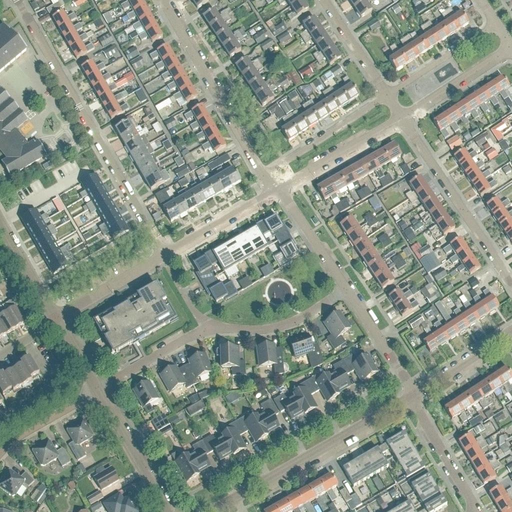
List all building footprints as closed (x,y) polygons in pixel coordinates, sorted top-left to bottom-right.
[(49,1),(52,7),(46,10),(49,16),(60,9),(57,3),(55,0),(50,0),(49,1)] [(63,0),(62,0),(61,1),(57,3),(60,9),(66,5),(63,0)] [(75,10),(86,4),(83,0),(78,0),(71,4),(75,10)] [(132,0),(128,3),(120,7),(123,12),(131,8),(134,13),(144,7),(143,6),(144,6),(142,2),(141,2),(140,0),(132,0)] [(190,0),(197,10),(208,3),(206,0),(190,0)] [(363,0),(347,0),(354,10),(368,0),(363,0)] [(373,0),(368,0),(354,10),(360,19),(371,12),(366,4),(369,3),(370,5),(375,2),(373,0)] [(382,0),(379,2),(383,9),(394,2),(395,3),(398,1),(396,0),(382,0)] [(301,1),(290,8),(295,15),(292,16),(291,15),(287,18),(290,23),(297,18),(308,11),(301,1)] [(417,16),(425,10),(421,5),(413,10),(417,16)] [(395,16),(401,12),(397,6),(391,10),(395,16)] [(126,17),(121,20),(123,25),(129,22),(136,18),(139,23),(140,23),(150,17),(149,16),(150,16),(148,12),(147,12),(144,7),(134,13),(126,17)] [(110,21),(116,18),(112,9),(106,12),(110,21)] [(228,10),(224,12),(220,15),(221,17),(218,18),(213,11),(202,19),(209,29),(227,17),(227,16),(230,13),(228,10)] [(446,13),(458,31),(468,25),(461,14),(453,19),(451,16),(453,15),(450,10),(446,13)] [(66,19),(62,13),(52,19),(53,21),(52,21),(54,25),(55,25),(58,30),(68,24),(69,24),(76,20),(73,15),(66,19)] [(458,31),(446,13),(441,16),(444,21),(446,20),(447,22),(440,27),(447,38),(458,31)] [(126,37),(135,32),(135,33),(138,37),(145,33),(156,27),(155,26),(156,26),(154,22),(153,22),(150,17),(140,23),(139,23),(132,27),(123,32),(126,37)] [(230,21),(227,17),(209,29),(216,39),(227,31),(222,24),(225,23),(226,24),(230,21)] [(302,41),(320,29),(313,19),(302,26),(307,33),(305,35),(304,34),(299,37),(302,41)] [(265,25),(270,32),(274,29),(272,26),(269,22),(265,25)] [(371,33),(379,27),(375,22),(367,28),(371,33)] [(429,23),(425,26),(437,45),(447,38),(440,27),(433,32),(431,30),(433,29),(429,23)] [(68,24),(58,30),(59,31),(58,31),(60,35),(61,35),(64,40),(74,34),(82,30),(81,28),(79,25),(72,29),(69,24),(68,24)] [(270,32),(274,38),(286,30),(282,24),(270,32)] [(0,151),(7,160),(1,164),(9,178),(46,156),(38,142),(34,144),(33,142),(29,145),(16,130),(27,120),(10,100),(1,89),(0,89),(0,73),(26,51),(10,31),(9,32),(4,26),(0,29),(0,151)] [(427,36),(419,41),(427,52),(437,45),(425,26),(420,29),(424,34),(425,33),(427,36)] [(145,33),(138,37),(141,42),(148,38),(151,44),(162,38),(161,37),(162,36),(160,32),(159,33),(156,27),(145,33)] [(327,39),(320,29),(302,41),(305,46),(310,43),(309,41),(311,39),(316,46),(327,39)] [(232,38),(227,31),(216,39),(223,49),(244,35),(241,30),(233,35),(234,37),(232,38)] [(252,39),(256,45),(257,45),(268,37),(264,31),(252,39)] [(74,34),(64,40),(65,41),(64,41),(66,45),(67,45),(70,50),(80,44),(88,40),(87,40),(92,37),(91,37),(92,36),(91,34),(90,35),(89,33),(85,36),(85,35),(77,39),(74,34)] [(280,46),(289,40),(290,39),(287,34),(277,40),(280,46)] [(98,41),(102,49),(113,43),(108,35),(98,41)] [(244,35),(223,49),(229,59),(240,52),(236,44),(238,43),(239,44),(247,39),(244,35)] [(427,52),(419,41),(412,46),(410,43),(412,42),(409,37),(404,40),(416,59),(427,52)] [(327,39),(316,46),(320,53),(318,55),(317,54),(312,57),(315,61),(333,49),(327,39)] [(263,52),(273,46),(270,40),(260,47),(263,52)] [(416,59),(404,40),(400,43),(403,48),(405,47),(406,49),(399,54),(394,47),(406,66),(416,59)] [(80,44),(70,50),(70,51),(70,52),(72,56),(73,55),(76,61),(94,50),(91,45),(83,50),(80,44)] [(170,52),(167,47),(149,57),(152,62),(159,58),(162,63),(173,57),(172,56),(173,56),(171,52),(170,52)] [(406,66),(394,47),(389,50),(393,55),(394,54),(396,56),(388,61),(396,72),(406,66)] [(106,60),(117,54),(113,49),(102,55),(106,60)] [(128,62),(139,56),(134,49),(124,55),(128,62)] [(333,49),(315,61),(318,66),(323,63),(322,61),(324,59),(329,67),(340,59),(333,49)] [(162,63),(155,67),(158,72),(165,68),(168,73),(179,67),(178,66),(179,66),(177,62),(176,62),(173,57),(162,63)] [(129,64),(134,71),(144,65),(140,58),(129,64)] [(260,59),(257,61),(252,64),(253,65),(251,67),(246,60),(235,67),(242,77),(260,65),(259,65),(263,63),(260,59)] [(95,69),(91,63),(81,69),(82,71),(81,71),(83,75),(84,75),(87,80),(97,74),(105,70),(102,65),(95,69)] [(260,65),(242,77),(248,87),(259,80),(255,73),(257,72),(258,73),(263,70),(260,65)] [(168,73),(161,77),(164,82),(171,78),(174,83),(184,77),(184,76),(185,76),(182,72),(179,67),(168,73)] [(329,73),(332,78),(333,79),(342,73),(338,67),(329,73)] [(302,81),(312,74),(308,68),(298,74),(302,81)] [(97,74),(87,80),(87,81),(89,85),(90,85),(93,90),(103,84),(111,80),(108,75),(100,79),(97,74)] [(131,74),(123,78),(126,84),(134,80),(131,74)] [(290,80),(295,87),(300,84),(295,76),(290,80)] [(167,88),(162,91),(164,95),(177,88),(180,93),(180,94),(190,88),(190,87),(191,86),(188,82),(187,83),(184,77),(174,83),(167,88)] [(497,81),(492,84),(499,94),(498,95),(503,102),(508,99),(503,91),(509,88),(502,78),(501,79),(500,78),(496,80),(497,81)] [(280,89),(288,84),(284,79),(277,83),(280,89)] [(341,92),(348,103),(359,97),(351,85),(351,86),(347,79),(342,81),(345,86),(347,85),(348,88),(341,92)] [(264,87),(259,80),(248,87),(255,98),(273,86),(270,81),(266,84),(266,85),(264,87)] [(323,90),(317,81),(312,85),(316,91),(318,94),(323,90)] [(103,84),(93,90),(93,91),(95,95),(96,95),(99,100),(109,94),(116,90),(122,86),(120,83),(114,86),(114,85),(106,89),(103,84)] [(487,88),(482,91),(489,101),(488,101),(493,108),(498,105),(493,98),(498,95),(499,94),(492,84),(491,85),(490,84),(487,87),(487,88)] [(273,86),(255,98),(262,108),(273,100),(268,93),(271,91),(271,93),(276,90),(273,86)] [(298,89),(299,90),(298,91),(304,100),(307,99),(306,97),(312,93),(308,87),(308,86),(298,89)] [(180,94),(180,93),(172,98),(175,103),(183,98),(186,104),(196,98),(196,97),(196,96),(194,92),(193,93),(190,88),(180,94)] [(348,103),(341,92),(334,97),(332,94),(334,93),(331,89),(326,92),(338,110),(348,103)] [(489,101),(482,91),(481,92),(480,91),(477,93),(477,94),(472,97),(479,107),(483,115),(488,111),(483,104),(488,101),(489,101)] [(294,92),(287,97),(291,102),(298,97),(294,92)] [(328,101),(321,105),(328,116),(338,110),(326,92),(322,95),(325,99),(326,98),(328,101)] [(109,94),(99,100),(99,101),(98,102),(101,106),(102,105),(104,110),(115,104),(122,100),(120,95),(112,100),(109,94)] [(140,105),(146,101),(143,96),(137,99),(140,105)] [(467,101),(463,104),(469,114),(473,121),(478,118),(474,111),(479,107),(472,97),(471,98),(471,97),(467,100),(467,101)] [(508,99),(503,102),(507,108),(511,105),(508,99)] [(293,112),(285,101),(278,105),(286,116),(293,112)] [(311,102),(306,105),(318,123),(328,116),(321,105),(314,110),(312,108),(314,107),(311,102)] [(115,104),(104,110),(105,111),(104,112),(107,116),(107,115),(110,121),(126,112),(128,110),(127,109),(125,105),(118,110),(115,104)] [(457,107),(453,110),(459,120),(464,128),(468,124),(464,117),(469,114),(463,104),(461,104),(457,106),(457,107)] [(308,114),(301,119),(308,130),(318,123),(306,105),(302,108),(305,112),(306,112),(308,114)] [(277,106),(276,106),(267,112),(269,116),(273,114),(279,122),(285,118),(277,106)] [(204,112),(201,107),(184,117),(186,122),(194,118),(197,123),(207,117),(207,116),(208,116),(205,112),(204,112)] [(149,123),(155,119),(152,115),(151,116),(148,109),(143,112),(149,123)] [(448,113),(443,117),(449,127),(454,134),(459,131),(454,124),(459,120),(453,110),(452,111),(451,110),(447,113),(448,113)] [(308,130),(301,119),(294,123),(292,121),(294,120),(291,115),(286,118),(298,136),(308,130)] [(197,123),(189,127),(192,132),(200,128),(203,133),(213,127),(213,126),(211,122),(210,122),(207,117),(197,123)] [(449,127),(443,117),(442,117),(441,117),(437,119),(438,120),(433,123),(444,140),(449,137),(444,130),(449,127)] [(298,136),(286,118),(282,121),(285,126),(286,125),(288,127),(280,132),(288,143),(298,136)] [(177,126),(173,120),(172,119),(163,124),(168,131),(177,126)] [(120,139),(137,129),(132,120),(115,130),(120,139)] [(502,123),(490,131),(497,143),(503,139),(499,133),(505,129),(502,123)] [(203,133),(195,137),(198,142),(206,138),(209,143),(209,144),(219,138),(218,137),(219,136),(217,132),(216,133),(213,127),(203,133)] [(120,139),(125,148),(144,137),(147,135),(144,130),(141,132),(139,128),(137,129),(120,139)] [(479,135),(475,129),(468,134),(472,140),(479,135)] [(466,143),(471,139),(467,133),(462,137),(466,143)] [(477,148),(489,140),(486,135),(473,143),(477,148)] [(144,137),(125,148),(130,156),(149,146),(144,137)] [(462,146),(458,140),(456,137),(446,143),(451,152),(462,146)] [(209,144),(209,143),(201,148),(204,153),(211,148),(215,154),(225,148),(224,147),(225,146),(223,142),(222,143),(219,138),(209,144)] [(509,150),(505,144),(503,141),(498,144),(503,153),(509,150)] [(382,152),(389,164),(400,157),(394,145),(382,152)] [(135,165),(152,156),(154,154),(149,146),(130,156),(135,165)] [(492,149),(484,155),(489,162),(497,157),(492,149)] [(378,170),(383,167),(389,164),(382,152),(371,158),(378,170)] [(474,152),(467,157),(463,152),(453,158),(454,160),(453,160),(456,164),(457,163),(460,168),(470,161),(470,162),(477,157),(474,152)] [(507,153),(501,158),(505,163),(511,158),(507,153)] [(188,155),(183,158),(181,159),(185,167),(192,163),(188,155)] [(157,164),(152,156),(135,165),(140,174),(157,164)] [(216,162),(219,167),(229,162),(226,156),(216,162)] [(383,179),(378,170),(371,158),(361,164),(367,176),(374,173),(379,181),(378,182),(383,189),(388,186),(383,179)] [(56,166),(53,161),(42,167),(45,172),(56,166)] [(470,161),(460,168),(461,169),(460,170),(462,174),(463,173),(466,178),(476,171),(477,171),(484,167),(481,162),(473,167),(470,162),(470,161)] [(157,164),(140,174),(145,183),(165,171),(162,167),(159,169),(157,164)] [(361,164),(350,170),(356,182),(367,176),(361,164)] [(405,166),(400,169),(405,177),(410,174),(405,166)] [(184,167),(176,172),(174,173),(178,180),(188,174),(184,167)] [(511,178),(511,174),(507,167),(502,171),(505,176),(502,178),(506,183),(511,178)] [(216,172),(219,177),(215,180),(223,193),(231,188),(224,175),(220,169),(216,172)] [(233,170),(224,175),(231,188),(240,183),(233,170)] [(356,182),(350,170),(339,177),(346,189),(352,185),(354,189),(358,186),(356,182)] [(170,180),(165,172),(165,171),(145,183),(150,192),(170,180)] [(476,171),(466,178),(467,179),(466,180),(469,183),(470,183),(473,188),(483,181),(490,176),(487,172),(480,177),(477,171),(476,171)] [(206,185),(202,177),(199,172),(194,174),(202,187),(197,190),(205,203),(214,198),(206,185)] [(388,176),(383,179),(388,186),(392,184),(388,176)] [(85,192),(79,196),(82,200),(88,197),(102,188),(95,177),(81,185),(85,192)] [(346,189),(339,177),(328,183),(335,195),(346,189)] [(408,201),(427,189),(420,178),(409,186),(414,193),(411,195),(410,193),(405,197),(408,201)] [(215,180),(206,185),(214,198),(223,193),(215,180)] [(483,181),(473,188),(474,189),(473,189),(475,193),(476,193),(480,198),(497,186),(494,182),(486,186),(483,181)] [(335,195),(328,183),(317,189),(323,201),(330,198),(332,202),(337,199),(335,195)] [(205,203),(197,190),(195,185),(190,188),(193,192),(189,195),(196,208),(205,203)] [(92,203),(85,207),(88,211),(108,199),(102,188),(88,197),(92,203)] [(366,188),(361,191),(366,199),(370,197),(366,188)] [(427,189),(408,201),(411,206),(416,202),(415,201),(418,199),(422,206),(433,199),(427,189)] [(186,190),(177,195),(188,213),(196,208),(189,195),(186,190)] [(366,199),(361,191),(356,194),(361,202),(366,199)] [(167,197),(164,192),(155,197),(162,210),(170,223),(179,218),(168,200),(167,198),(167,197)] [(177,195),(168,200),(179,218),(188,213),(177,195)] [(108,199),(88,211),(90,215),(97,211),(101,218),(115,210),(108,199)] [(433,199),(422,206),(427,214),(425,215),(424,214),(419,217),(422,222),(440,209),(433,199)] [(507,201),(499,206),(496,200),(486,207),(487,208),(486,209),(488,212),(489,212),(492,217),(502,210),(503,210),(510,206),(507,201)] [(344,201),(340,204),(344,212),(348,210),(344,201)] [(340,204),(334,207),(332,208),(332,212),(330,213),(333,218),(344,212),(340,204)] [(58,214),(63,211),(60,206),(55,208),(58,214)] [(440,209),(422,222),(425,226),(430,223),(429,221),(431,219),(436,227),(428,232),(429,232),(447,220),(440,209)] [(104,225),(98,229),(100,233),(121,221),(115,210),(101,218),(104,225)] [(502,210),(492,217),(493,218),(492,218),(495,222),(496,222),(499,226),(509,220),(511,218),(511,211),(506,215),(503,210),(502,210)] [(35,212),(21,220),(27,232),(42,223),(48,220),(46,215),(39,219),(35,212)] [(375,219),(371,214),(363,220),(366,225),(373,220),(375,219)] [(277,242),(289,236),(282,225),(280,226),(275,218),(267,222),(266,220),(254,227),(256,229),(261,237),(269,233),(272,238),(275,237),(277,242)] [(347,238),(358,230),(351,219),(340,227),(347,238)] [(377,225),(373,220),(366,225),(369,230),(377,225)] [(454,230),(447,220),(429,232),(431,236),(437,233),(435,231),(438,230),(443,237),(454,230)] [(511,224),(509,220),(499,226),(500,228),(499,228),(502,232),(502,231),(506,236),(511,231),(511,224)] [(121,221),(100,233),(103,237),(109,234),(114,241),(128,233),(121,221)] [(403,222),(398,226),(402,232),(407,229),(403,222)] [(42,223),(27,232),(34,242),(54,230),(52,226),(46,230),(42,223)] [(412,229),(414,233),(422,228),(419,223),(412,229)] [(256,229),(245,235),(256,254),(267,248),(261,237),(256,229)] [(54,230),(34,242),(40,253),(54,245),(50,238),(57,235),(54,230)] [(365,241),(358,230),(347,238),(354,248),(365,241)] [(409,230),(403,234),(409,243),(415,239),(409,230)] [(85,242),(91,239),(88,234),(83,237),(85,242)] [(245,235),(234,241),(245,261),(256,254),(245,235)] [(289,236),(277,242),(280,247),(278,248),(281,254),(273,259),(279,270),(291,263),(289,261),(298,256),(293,248),(295,247),(289,236)] [(380,246),(387,241),(384,236),(377,241),(380,246)] [(459,240),(449,246),(442,251),(446,256),(453,251),(456,256),(466,250),(465,249),(466,248),(464,244),(463,245),(459,240)] [(245,261),(234,241),(223,248),(235,267),(245,261)] [(365,241),(354,248),(361,259),(372,251),(365,241)] [(391,246),(387,241),(380,246),(384,251),(391,246)] [(410,249),(419,262),(432,253),(427,246),(417,253),(417,252),(421,249),(417,244),(415,246),(415,245),(410,249)] [(54,245),(40,253),(46,264),(67,252),(65,248),(58,252),(54,245)] [(223,248),(213,254),(218,262),(217,263),(224,273),(235,267),(223,248)] [(403,254),(406,259),(411,255),(407,249),(402,252),(403,254)] [(456,256),(449,261),(452,266),(459,261),(463,266),(473,259),(472,258),(473,258),(470,254),(469,254),(466,250),(456,256)] [(213,254),(212,251),(200,258),(201,260),(193,265),(198,273),(196,275),(202,286),(213,279),(210,274),(213,273),(209,267),(217,263),(218,262),(213,254)] [(372,251),(361,259),(368,269),(379,261),(372,251)] [(67,252),(46,264),(53,276),(67,268),(63,260),(70,257),(67,252)] [(419,262),(427,275),(440,266),(432,254),(419,262)] [(398,257),(391,262),(394,267),(401,262),(402,261),(399,256),(398,257)] [(463,266),(456,270),(459,274),(465,270),(469,276),(479,269),(479,268),(477,264),(476,264),(473,259),(463,266)] [(386,272),(379,261),(368,269),(375,280),(386,272)] [(401,262),(394,267),(397,271),(404,267),(405,266),(403,262),(402,261),(401,262)] [(265,269),(269,276),(273,274),(269,267),(265,269)] [(269,276),(265,269),(261,271),(265,278),(269,276)] [(432,276),(436,283),(446,277),(442,270),(432,276)] [(393,283),(386,272),(375,280),(382,290),(393,283)] [(213,279),(202,286),(208,297),(211,295),(216,304),(224,299),(225,301),(237,294),(230,283),(222,288),(218,283),(216,284),(213,279)] [(243,282),(247,289),(251,286),(247,279),(243,282)] [(474,279),(468,284),(469,285),(472,290),(479,286),(474,279)] [(107,356),(106,356),(109,361),(117,356),(116,354),(119,353),(120,354),(128,350),(127,348),(176,320),(158,289),(162,286),(163,287),(163,286),(161,282),(152,287),(153,288),(150,290),(149,288),(141,293),(142,294),(138,297),(135,293),(129,297),(131,301),(94,322),(112,354),(107,356)] [(247,289),(243,282),(239,284),(243,291),(247,289)] [(425,299),(429,305),(440,298),(436,292),(435,293),(429,285),(424,289),(430,297),(425,299)] [(445,295),(452,290),(449,285),(441,290),(445,295)] [(487,301),(482,304),(488,314),(489,313),(490,314),(493,312),(493,311),(498,307),(487,290),(482,293),(487,301)] [(409,292),(402,297),(398,292),(388,298),(389,299),(388,300),(391,304),(392,303),(395,308),(405,302),(412,297),(409,292)] [(477,307),(472,310),(472,311),(478,320),(479,320),(480,321),(484,318),(483,317),(488,314),(482,304),(477,297),(472,300),(477,307)] [(11,310),(6,314),(15,330),(24,324),(11,301),(7,303),(11,310)] [(405,302),(395,308),(395,309),(395,310),(397,314),(398,313),(401,318),(419,307),(415,302),(408,307),(405,302)] [(453,303),(448,306),(451,312),(456,309),(453,303)] [(467,314),(462,317),(469,327),(470,326),(470,327),(474,325),(473,324),(478,320),(472,311),(472,310),(467,303),(462,306),(467,314)] [(452,323),(448,316),(439,304),(435,307),(448,327),(443,330),(442,330),(449,340),(450,339),(451,340),(454,338),(454,337),(459,334),(452,324),(452,323)] [(438,316),(432,307),(423,314),(427,321),(434,317),(435,319),(438,316)] [(457,320),(452,323),(452,324),(459,334),(460,333),(460,334),(464,331),(464,330),(469,327),(462,317),(457,310),(453,313),(457,320)] [(0,316),(0,324),(6,335),(15,330),(6,314),(0,317),(0,316)] [(326,340),(334,351),(345,344),(340,337),(349,331),(348,330),(351,328),(345,321),(343,322),(338,315),(324,325),(332,336),(326,340)] [(439,347),(432,337),(423,323),(420,318),(408,325),(412,331),(420,326),(425,334),(419,337),(423,343),(422,343),(429,353),(430,352),(431,353),(435,351),(434,350),(439,347)] [(442,330),(443,330),(438,323),(433,326),(438,333),(432,337),(439,347),(440,346),(441,347),(445,344),(444,343),(449,340),(442,330)] [(323,365),(321,359),(317,345),(311,347),(307,336),(289,343),(295,359),(307,355),(312,370),(323,365)] [(284,375),(282,366),(280,349),(274,350),(274,346),(257,348),(259,368),(273,366),(274,376),(284,375)] [(238,363),(238,349),(220,350),(218,350),(216,351),(215,353),(215,356),(216,358),(218,358),(221,358),(221,369),(232,369),(232,377),(245,377),(244,363),(238,363)] [(198,384),(196,380),(211,373),(204,355),(188,362),(190,365),(183,368),(192,386),(198,384)] [(353,356),(342,362),(349,374),(354,371),(361,383),(376,375),(372,367),(374,366),(375,365),(374,364),(370,358),(367,359),(367,358),(357,363),(353,356)] [(20,364),(31,382),(40,377),(29,359),(20,364)] [(335,372),(327,377),(337,394),(350,387),(344,377),(349,374),(342,362),(333,368),(335,372)] [(31,382),(20,364),(11,370),(23,390),(24,390),(27,396),(31,393),(29,390),(25,389),(33,385),(31,382)] [(192,386),(183,368),(177,372),(175,368),(160,377),(170,393),(184,385),(187,390),(192,386)] [(511,377),(506,368),(496,375),(508,394),(511,401),(511,400),(511,390),(509,386),(506,387),(505,385),(511,380),(511,377)] [(11,370),(2,375),(13,393),(14,396),(21,391),(20,395),(23,398),(26,396),(23,391),(23,390),(11,370)] [(2,375),(0,376),(0,392),(4,399),(13,393),(2,375)] [(508,394),(496,375),(485,382),(493,393),(501,388),(502,390),(500,392),(503,397),(504,397),(508,394)] [(337,394),(327,377),(320,381),(317,376),(308,382),(315,394),(320,391),(327,403),(339,396),(337,394)] [(56,396),(61,392),(54,380),(49,383),(56,396)] [(315,394),(308,382),(298,387),(300,392),(293,396),(303,413),(304,416),(316,409),(309,397),(315,394)] [(485,382),(475,389),(487,408),(492,405),(488,399),(486,401),(484,399),(493,393),(485,382)] [(149,405),(158,400),(148,383),(133,392),(147,416),(153,413),(149,405)] [(273,388),(267,391),(270,396),(275,393),(273,388)] [(475,389),(465,396),(472,407),(480,401),(482,403),(479,405),(483,411),(487,408),(475,389)] [(264,390),(258,393),(261,399),(267,396),(264,390)] [(209,397),(207,392),(197,395),(200,401),(209,397)] [(238,398),(236,392),(229,394),(230,401),(238,398)] [(191,406),(199,401),(196,396),(188,400),(191,406)] [(285,400),(283,396),(273,401),(280,414),(285,411),(291,420),(303,413),(293,396),(285,400)] [(472,407),(465,396),(454,403),(467,422),(471,418),(468,413),(465,414),(464,412),(472,407)] [(278,415),(270,401),(260,407),(264,413),(256,417),(266,435),(278,428),(273,418),(278,415)] [(190,418),(206,409),(201,402),(186,410),(190,418)] [(467,422),(454,403),(444,410),(451,421),(460,415),(461,417),(459,419),(462,424),(467,422)] [(496,423),(504,418),(501,413),(493,418),(496,423)] [(154,428),(166,421),(163,416),(151,423),(154,428)] [(266,435),(256,417),(249,421),(246,417),(236,422),(243,435),(249,432),(255,444),(267,437),(266,435)] [(86,457),(79,446),(91,439),(92,436),(84,422),(81,421),(67,430),(67,432),(73,443),(68,446),(77,462),(86,457)] [(166,421),(154,428),(157,433),(169,426),(166,421)] [(243,435),(236,422),(227,428),(229,433),(222,437),(232,454),(233,456),(245,450),(238,437),(243,435)] [(484,431),(481,426),(480,425),(472,430),(476,436),(484,431)] [(392,456),(410,445),(404,434),(377,450),(380,455),(389,451),(392,456)] [(464,454),(484,442),(481,438),(475,441),(477,444),(475,445),(469,436),(458,443),(464,454)] [(232,454),(222,437),(214,441),(212,437),(202,442),(209,454),(214,451),(220,461),(232,454)] [(495,445),(491,439),(485,442),(489,449),(495,445)] [(62,449),(56,453),(49,443),(47,442),(33,450),(32,453),(40,467),(43,467),(56,459),(62,468),(70,463),(62,449)] [(209,454),(202,442),(192,448),(195,452),(187,457),(197,474),(209,467),(203,457),(209,454)] [(484,442),(464,454),(471,464),(482,458),(477,449),(479,448),(481,451),(487,447),(484,442)] [(399,468),(417,457),(410,445),(392,456),(399,468)] [(510,454),(504,445),(499,448),(502,454),(497,457),(499,461),(510,454)] [(380,455),(377,450),(365,456),(376,474),(388,468),(380,455)] [(187,457),(180,460),(176,453),(170,457),(174,463),(174,464),(185,484),(198,476),(197,474),(187,457)] [(376,474),(365,456),(354,463),(365,481),(376,474)] [(406,479),(424,468),(417,457),(399,468),(406,479)] [(482,458),(471,464),(477,475),(496,464),(494,459),(488,463),(489,465),(487,466),(482,458)] [(365,481),(354,463),(342,470),(353,488),(365,481)] [(496,464),(477,475),(483,486),(495,479),(490,470),(492,469),(493,472),(499,468),(496,464)] [(93,479),(101,492),(118,481),(111,469),(105,472),(103,469),(101,468),(95,471),(95,474),(97,477),(93,479)] [(407,482),(414,494),(433,483),(426,471),(407,482)] [(25,473),(20,479),(10,472),(7,473),(0,482),(0,489),(12,497),(15,497),(23,485),(28,488),(34,482),(25,473)] [(337,500),(331,491),(337,487),(331,476),(319,482),(331,503),(337,500)] [(331,503),(319,482),(308,488),(315,500),(325,494),(331,504),(331,503)] [(71,493),(76,489),(73,483),(67,486),(71,493)] [(414,494),(421,505),(439,494),(433,483),(414,494)] [(315,500),(308,488),(297,495),(304,506),(306,511),(313,511),(308,503),(315,500)] [(495,505),(511,494),(511,490),(511,489),(506,493),(507,495),(505,497),(500,488),(489,494),(495,505)] [(33,501),(40,506),(46,498),(45,498),(49,493),(43,489),(40,494),(39,493),(33,501)] [(345,504),(351,501),(344,490),(339,493),(345,504)] [(103,498),(99,492),(86,500),(90,506),(103,498)] [(138,511),(129,497),(123,500),(119,494),(102,505),(106,511),(138,511)] [(421,505),(424,511),(421,511),(435,511),(446,506),(439,494),(421,505)] [(511,494),(495,505),(498,511),(507,511),(511,509),(511,508),(508,501),(510,499),(511,502),(511,501),(511,494)] [(304,506),(297,495),(286,501),(292,511),(298,511),(297,510),(304,506)] [(361,505),(355,495),(349,498),(356,509),(361,505)] [(292,511),(286,501),(275,507),(277,511),(292,511)] [(100,503),(91,508),(92,511),(95,511),(103,508),(100,503)] [(413,511),(409,503),(397,510),(398,511),(413,511)]
